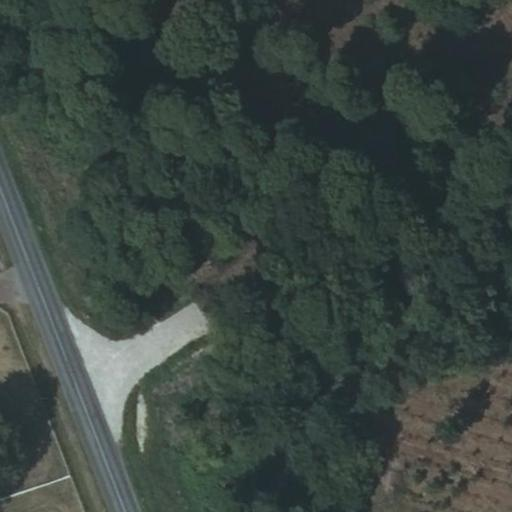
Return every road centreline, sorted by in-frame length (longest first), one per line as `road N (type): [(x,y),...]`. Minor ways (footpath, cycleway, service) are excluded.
road 1 (track): [(68,367),(218,321),(319,306),(511,322)]
road 2 (tertiary): [(128,511),(0,204)]
